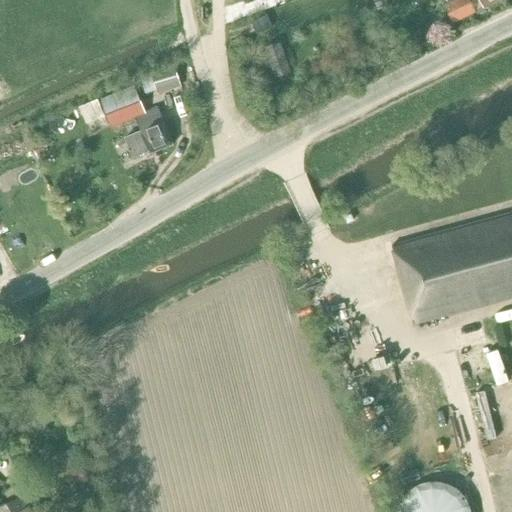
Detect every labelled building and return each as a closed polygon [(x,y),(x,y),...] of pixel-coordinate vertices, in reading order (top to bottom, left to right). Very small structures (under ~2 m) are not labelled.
[(481,7),(482,8),(498,0),(453,0),(443,5),(451,23),(475,12),(474,10),(481,7)] [(251,21),(256,33),(272,27),(267,15),(251,21)] [(274,78),(290,72),(279,42),(264,47),(274,78)] [(181,86),(175,67),(150,74),(157,94),(181,86)] [(135,90),(126,94),(130,104),(139,100),(135,90)] [(126,94),(97,106),(105,126),(134,114),(136,117),(134,117),(140,131),(124,138),(132,157),(148,151),(149,153),(172,144),(157,108),(144,113),(139,100),(130,104),(126,94)] [(511,212),(392,246),(412,323),(511,295),(511,212)] [(485,371),(501,367),(495,343),(478,347),(485,371)] [(38,511),(21,483),(7,492),(12,501),(0,508),(0,511),(38,511)]
